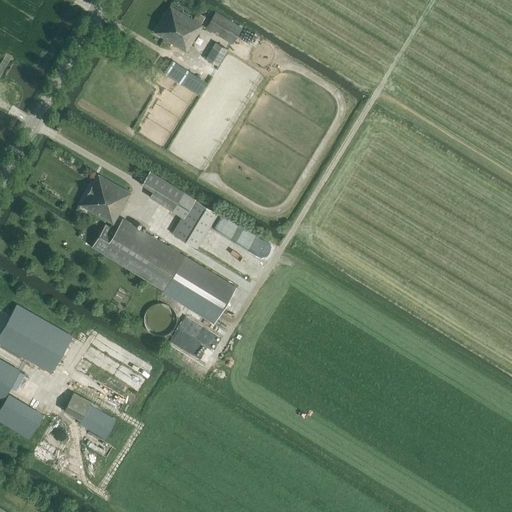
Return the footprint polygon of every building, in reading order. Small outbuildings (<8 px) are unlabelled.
[(197,12),(193,19),(170,5),(153,32),(187,52),(203,25),(201,24),(205,17),(197,12)] [(206,28),(227,40),(233,44),(243,27),(216,11),(206,28)] [(215,42),(205,58),(213,62),(215,64),(224,48),(215,42)] [(182,84),(194,92),(196,93),(202,83),(194,79),(194,78),(188,75),(189,74),(170,62),(163,73),(182,85),(182,84)] [(197,247),(218,212),(150,169),(141,184),(153,191),(149,197),(182,217),(172,231),(197,247)] [(114,224),(127,201),(126,201),(130,194),(129,193),(131,192),(98,173),(80,205),(114,224)] [(105,224),(92,246),(215,322),(236,287),(123,218),(115,230),(105,224)] [(178,318),(178,315),(177,312),(175,310),(174,307),(171,305),(169,304),(165,302),(162,302),(159,303),(156,304),(153,305),(150,307),(148,310),(147,313),(146,316),(146,319),(147,322),(148,325),(150,328),(152,330),(155,332),(157,333),(160,334),(163,334),(166,334),(169,333),(171,331),(174,329),(176,327),(177,324),(178,322),(178,318)] [(0,343),(51,372),(72,336),(17,305),(0,334),(0,343)] [(0,397),(3,400),(20,370),(0,358),(0,397)] [(0,420),(29,438),(43,415),(8,394),(0,408),(0,420)] [(91,404),(74,395),(66,412),(83,421),(91,404)] [(107,439),(117,421),(98,410),(101,405),(94,401),(81,424),(107,439)]
